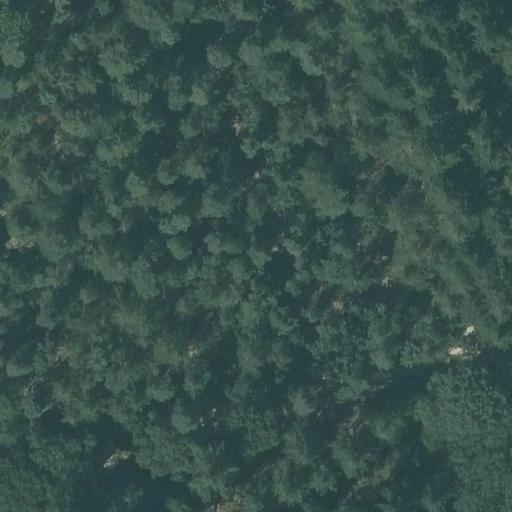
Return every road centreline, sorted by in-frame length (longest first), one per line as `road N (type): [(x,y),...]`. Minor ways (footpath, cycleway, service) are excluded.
road 1 (track): [(331,0),(459,348),(511,466)]
road 2 (track): [(459,348),(0,506)]
